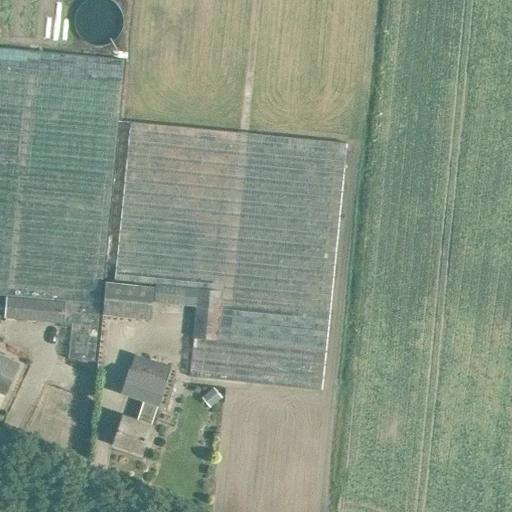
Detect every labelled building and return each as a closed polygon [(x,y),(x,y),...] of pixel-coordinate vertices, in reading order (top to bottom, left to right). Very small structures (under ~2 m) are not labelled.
[(0,297),(6,298),(4,318),(71,324),(68,359),(95,361),(123,60),(0,47),(0,297)] [(346,143),(131,121),(116,280),(159,285),(157,302),(196,306),(190,376),(321,390),(346,143)] [(106,285),(103,312),(148,317),(151,290),(106,285)] [(122,392),(134,396),(144,400),(137,419),(123,414),(113,444),(141,453),(151,424),(150,424),(157,404),(158,405),(171,367),(135,354),(122,392)] [(0,391),(5,394),(19,364),(0,355),(0,391)]
